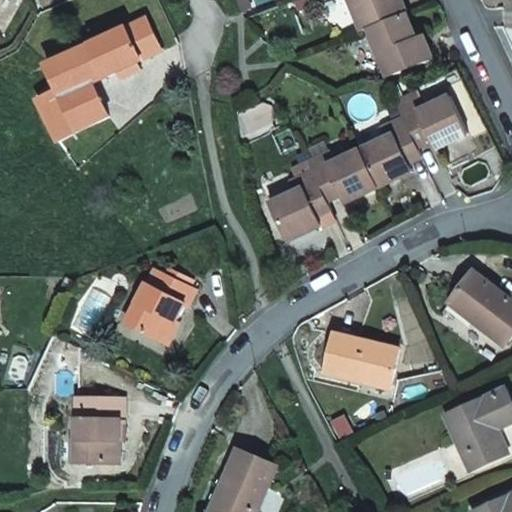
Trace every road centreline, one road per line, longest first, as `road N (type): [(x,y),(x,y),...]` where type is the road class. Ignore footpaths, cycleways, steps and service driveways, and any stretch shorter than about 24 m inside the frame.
road 1 (residential): [(161,511),(164,484),(214,374),(278,320),(367,264),(511,215)]
road 2 (residential): [(462,0),(511,112)]
